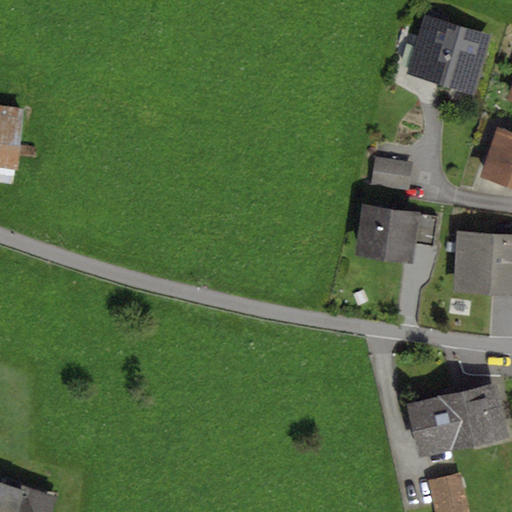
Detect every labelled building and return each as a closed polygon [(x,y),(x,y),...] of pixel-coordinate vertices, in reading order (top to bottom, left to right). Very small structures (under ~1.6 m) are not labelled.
[(494,35),(421,12),(402,73),(475,96),(494,35)] [(25,107),(0,103),(0,167),(17,170),(25,107)] [(511,133),(498,128),(480,178),(511,188),(511,133)] [(413,162),(375,157),(371,187),(408,192),(413,162)] [(420,212),(361,204),(354,256),(413,264),(416,245),(433,248),(437,217),(420,214),(420,212)] [(511,233),(457,231),(453,292),(511,294),(511,233)] [(495,383),(407,404),(420,458),(508,437),(495,383)] [(469,511),(460,473),(428,480),(435,511),(469,511)] [(53,511),(59,496),(0,477),(0,511),(53,511)]
